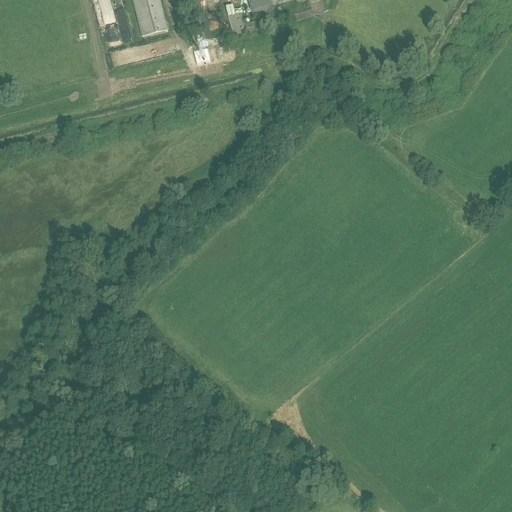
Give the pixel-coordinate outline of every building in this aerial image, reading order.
[(167,30),(159,0),(133,0),(143,37),(167,30)] [(274,14),(272,7),(295,0),(298,8),(322,0),(247,0),(253,20),(274,14)] [(244,24),(241,13),(228,17),(234,39),(313,17),(310,5),(244,24)] [(111,7),(96,9),(102,43),(117,40),(111,7)] [(197,43),(212,39),(205,14),(190,17),(197,43)] [(126,61),(136,59),(135,52),(125,54),(126,61)]
